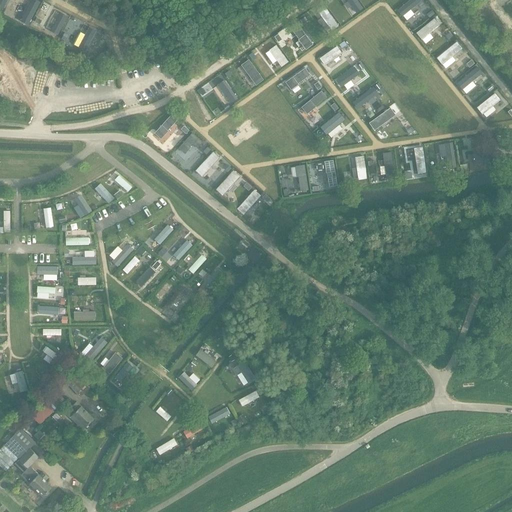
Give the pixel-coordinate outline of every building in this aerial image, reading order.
[(37,0),(31,0),(21,21),(28,25),(40,2),(37,0)] [(61,12),(50,32),(58,36),(68,16),(61,12)] [(89,27),(78,49),(86,53),(97,31),(89,27)] [(199,38),(203,45),(210,41),(206,33),(199,38)] [(173,113),(155,133),(161,139),(179,119),(173,113)] [(192,133),(179,148),(185,153),(193,144),(198,148),(203,142),(192,133)] [(213,151),(196,171),(203,177),(220,157),(213,151)] [(233,170),(216,189),(223,196),(240,176),(233,170)] [(120,174),(115,179),(129,191),(133,186),(120,174)] [(96,188),(107,201),(113,196),(102,183),(96,188)] [(254,189),(237,209),(244,214),(261,195),(254,189)] [(87,214),(93,210),(83,195),(78,199),(87,214)] [(265,196),(263,198),(268,203),(271,199),(268,196),(266,195),(265,196)] [(46,226),(54,226),(52,207),(45,207),(46,226)] [(152,221),(146,224),(148,229),(154,226),(152,221)] [(161,244),(174,228),(169,223),(155,239),(161,244)] [(179,259),(194,245),(188,239),(174,253),(179,259)] [(163,248),(158,253),(161,257),(167,252),(163,248)] [(194,273),(208,258),(203,253),(189,268),(194,273)] [(136,255),(124,269),(128,273),(140,259),(136,255)] [(137,281),(143,286),(156,270),(151,266),(137,281)] [(210,288),(224,271),(219,267),(205,284),(210,288)] [(97,284),(97,276),(79,276),(79,284),(97,284)] [(156,296),(161,300),(172,286),(167,282),(156,296)] [(37,286),(37,292),(61,294),(62,287),(37,286)] [(190,287),(186,292),(190,296),(194,292),(190,287)] [(180,293),(170,308),(176,312),(185,297),(180,293)] [(39,312),(58,313),(58,306),(39,305),(39,312)] [(75,319),(97,319),(97,310),(75,310),(75,319)] [(215,331),(212,335),(218,340),(221,336),(215,331)] [(94,345),(90,342),(82,353),(93,361),(108,341),(102,336),(94,345)] [(50,363),(58,353),(49,346),(41,355),(50,363)] [(196,354),(212,367),(218,360),(202,347),(196,354)] [(116,351),(103,368),(110,374),(124,357),(116,351)] [(243,361),(236,365),(246,385),(253,381),(243,361)] [(61,377),(65,381),(80,397),(90,388),(89,387),(93,383),(80,369),(76,373),(75,372),(75,373),(71,368),(61,377)] [(193,390),(199,384),(185,371),(179,376),(193,390)] [(243,406),(261,397),(257,390),(239,399),(243,406)] [(34,417),(41,424),(65,399),(58,392),(34,417)] [(74,406),(66,413),(71,418),(78,425),(76,427),(82,432),(84,430),(94,419),(77,403),(74,406)] [(168,420),(172,416),(161,406),(157,410),(168,420)] [(56,413),(52,416),(57,421),(61,418),(56,413)] [(188,438),(203,429),(199,422),(184,430),(188,438)] [(35,443),(20,428),(14,435),(4,446),(18,458),(28,468),(29,469),(31,466),(40,457),(31,448),(35,443)] [(39,430),(34,435),(38,440),(44,434),(39,430)] [(161,454),(178,444),(175,437),(157,447),(161,454)] [(192,445),(186,449),(189,454),(194,450),(192,445)] [(28,468),(21,475),(31,484),(32,485),(45,497),(54,488),(47,482),(50,479),(44,473),(41,476),(31,466),(29,469),(28,468)]
